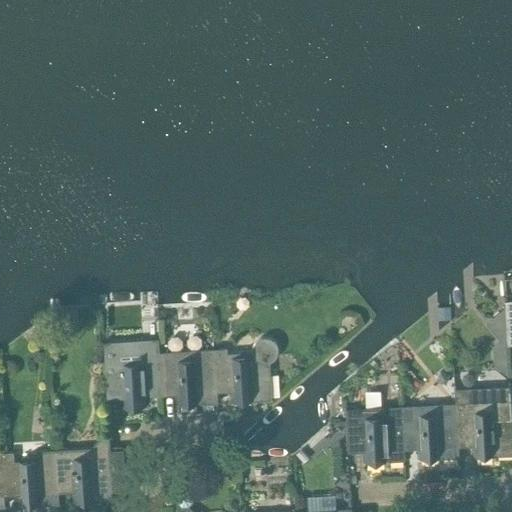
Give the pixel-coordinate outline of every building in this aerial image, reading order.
[(228,348),(214,349),(217,393),(231,392),(231,403),(272,400),(269,363),(271,362),(275,359),(276,357),(277,354),(278,350),(278,348),(277,345),(275,343),(274,341),(269,338),(263,338),(260,338),(258,339),(256,340),(255,342),(252,346),(252,349),(252,351),(228,354),(228,348)] [(113,342),(102,342),(103,356),(107,399),(121,399),(121,409),(147,408),(146,397),(162,396),(161,370),(160,352),(159,339),(113,342)] [(214,349),(160,352),(161,370),(162,396),(175,395),(175,406),(217,404),(217,400),(217,393),(214,349)] [(34,352),(33,361),(44,362),(44,353),(34,352)] [(506,363),(493,364),(507,376),(506,363)] [(472,402),(454,403),(455,408),(457,447),(458,447),(471,447),(471,457),(492,457),(511,456),(511,421),(511,413),(511,400),(472,402)] [(418,405),(401,406),(402,426),(403,450),(404,450),(417,449),(418,460),(438,459),(438,458),(443,458),(443,459),(457,458),(457,447),(455,408),(454,403),(444,404),(418,405)] [(381,407),(345,409),(346,421),(347,453),(363,452),(363,463),(389,463),(389,461),(392,461),(392,463),(402,462),(403,462),(403,450),(402,426),(401,406),(400,406),(381,407)] [(72,449),(55,449),(57,493),(58,493),(71,493),(72,503),(96,502),(113,501),(113,490),(111,470),(124,470),(123,450),(110,451),(110,449),(110,447),(110,446),(110,438),(109,438),(100,438),(94,445),(94,447),(72,449)] [(15,452),(0,453),(2,496),(17,496),(18,506),(58,504),(59,504),(58,493),(57,493),(55,449),(39,450),(39,460),(16,461),(15,452)] [(186,484),(176,496),(176,511),(195,511),(189,506),(193,502),(192,495),(188,491),(187,485),(186,484)]
